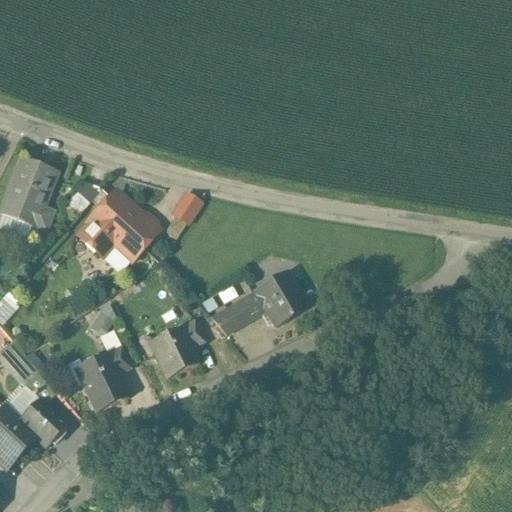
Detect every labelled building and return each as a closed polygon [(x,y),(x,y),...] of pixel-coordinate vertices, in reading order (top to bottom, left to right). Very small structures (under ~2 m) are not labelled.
[(57,176),(20,162),(0,216),(0,217),(36,232),(37,230),(46,233),(53,216),(44,212),(57,176)] [(86,187),(68,206),(80,216),(102,193),(86,187)] [(192,228),(205,202),(186,192),(173,218),(192,228)] [(93,227),(80,240),(100,259),(113,245),(133,263),(158,237),(156,235),(158,233),(157,226),(147,217),(141,218),(139,219),(115,197),(90,224),(93,227)] [(287,276),(256,294),(256,295),(266,312),(277,330),(308,311),(287,276)] [(266,312),(256,295),(229,311),(240,330),(259,319),(257,317),(266,312)] [(7,297),(0,304),(0,322),(4,326),(20,308),(7,297)] [(240,330),(229,311),(211,322),(226,338),(240,330)] [(182,332),(192,351),(204,345),(195,326),(182,332)] [(168,345),(153,352),(167,382),(199,367),(192,351),(182,332),(165,339),(168,345)] [(112,352),(122,347),(114,333),(105,338),(112,352)] [(17,349),(5,360),(28,386),(40,375),(26,360),(17,349)] [(108,358),(117,377),(130,371),(121,352),(108,358)] [(108,358),(81,370),(88,385),(83,387),(97,416),(129,400),(117,377),(108,358)] [(25,390),(5,411),(20,425),(32,412),(28,409),(36,400),(25,390)] [(32,412),(20,425),(36,441),(47,450),(67,429),(39,404),(32,412)] [(5,411),(0,415),(0,445),(9,454),(18,461),(36,441),(20,425),(5,411)] [(0,463),(9,454),(0,445),(0,463)]
